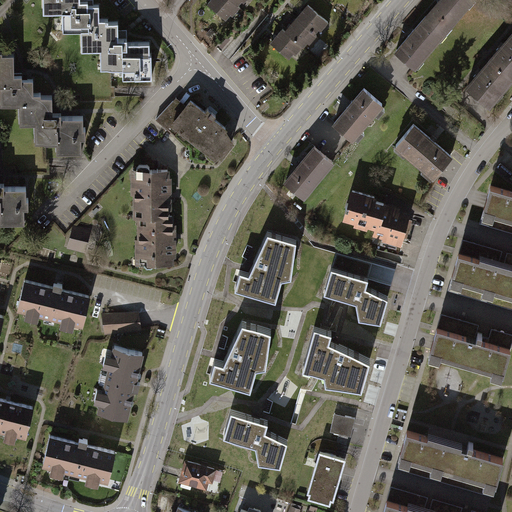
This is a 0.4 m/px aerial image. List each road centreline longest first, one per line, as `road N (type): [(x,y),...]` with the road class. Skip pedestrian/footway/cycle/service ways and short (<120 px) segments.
road 1 (residential): [(511,120),(470,172),(440,235),(356,511)]
road 2 (tertiary): [(132,511),(205,267),(225,220),(275,145)]
road 3 (residential): [(52,212),(198,60)]
road 4 (tertiary): [(275,145),(401,0)]
